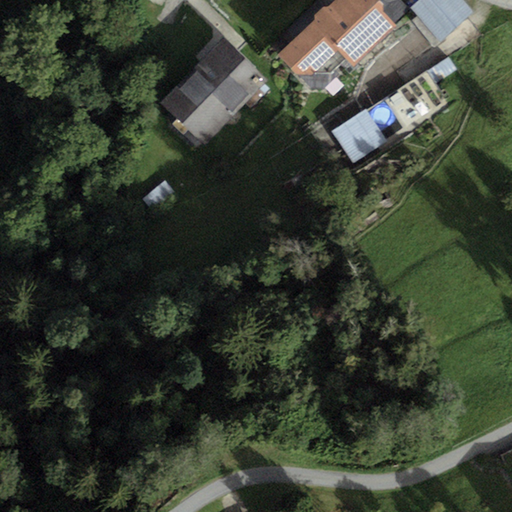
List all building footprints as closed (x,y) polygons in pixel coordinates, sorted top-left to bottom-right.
[(317,20),(280,58),(311,89),(324,91),(349,65),(354,70),(398,26),(393,22),(371,0),(338,0),(329,9),(323,8),(316,16),(317,20)] [(399,0),(371,0),(393,22),(408,8),(399,0)] [(463,0),(420,0),(411,8),(440,42),(474,12),(463,0)] [(266,85),(223,43),(162,106),(204,147),(266,85)] [(425,73),(332,131),(353,164),(446,105),(425,73)] [(511,449),(499,456),(507,472),(511,469),(511,449)]
